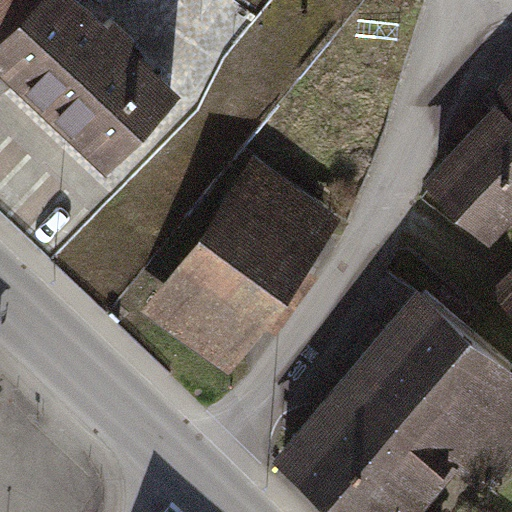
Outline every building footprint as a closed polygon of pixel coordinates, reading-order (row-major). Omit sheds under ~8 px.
[(167,98),(65,0),(0,0),(0,79),(96,172),(167,98)] [(488,106),(416,184),(481,244),(511,209),(511,59),(478,97),(488,106)] [(330,215),(243,154),(133,312),(220,373),(330,215)] [(511,264),(486,292),(511,317),(511,264)] [(464,511),(511,452),(511,379),(404,294),(267,465),(325,511),(464,511)]
